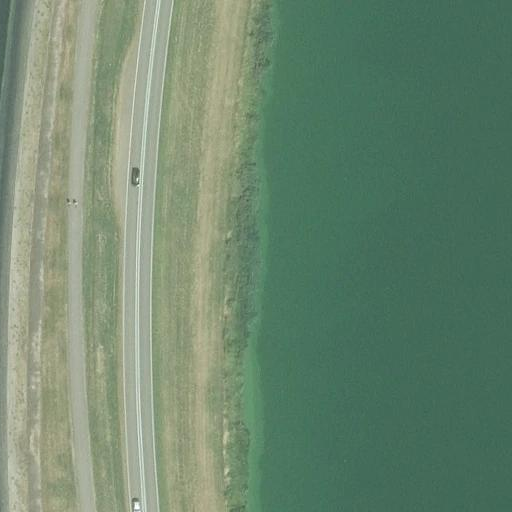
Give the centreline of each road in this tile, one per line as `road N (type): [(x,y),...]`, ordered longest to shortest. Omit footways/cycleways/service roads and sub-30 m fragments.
road 1 (unclassified): [(92,511),(75,354),(74,119),(87,0)]
road 2 (trunk): [(145,511),(136,257),(158,0)]
